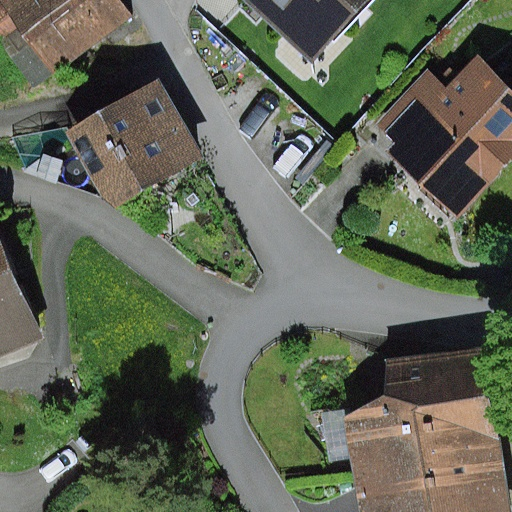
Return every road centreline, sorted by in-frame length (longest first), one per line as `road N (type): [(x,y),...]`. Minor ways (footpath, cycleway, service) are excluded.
road 1 (residential): [(318,278),(280,248),(140,0)]
road 2 (residential): [(318,278),(246,322),(216,393),(275,511)]
road 3 (residential): [(511,325),(373,315),(318,278)]
